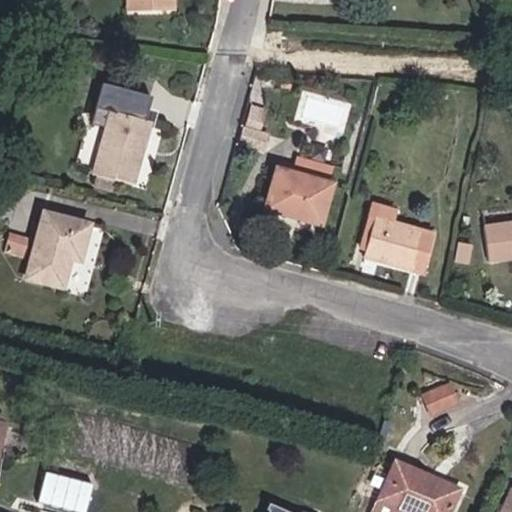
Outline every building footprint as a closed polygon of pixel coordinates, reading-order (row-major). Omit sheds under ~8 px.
[(128,0),(129,11),(173,10),(172,0),(128,0)] [(55,64),(60,46),(49,43),(44,61),(55,64)] [(254,152),(265,114),(250,110),(239,147),(254,152)] [(148,122),(110,111),(107,124),(91,120),(80,165),(95,169),(93,175),(131,185),(148,122)] [(148,128),(140,159),(157,163),(164,132),(148,128)] [(320,225),(331,184),(327,183),(331,169),(297,160),(295,168),(278,164),(265,209),(320,225)] [(0,206),(11,209),(19,184),(2,179),(0,185),(0,206)] [(392,222),(395,211),(373,205),(360,250),(364,251),(374,217),(392,222)] [(62,287),(69,258),(79,260),(88,225),(43,214),(35,243),(31,258),(26,278),(62,287)] [(424,275),(435,235),(392,222),(374,217),(364,251),(362,257),(424,275)] [(511,258),(511,223),(483,227),(488,261),(511,258)] [(31,258),(35,243),(11,236),(7,251),(31,258)] [(431,414),(455,403),(447,385),(422,396),(431,414)] [(448,511),(458,489),(394,462),(372,511),(448,511)] [(42,473),(38,503),(93,511),(98,480),(42,473)] [(511,511),(511,489),(510,489),(499,511),(511,511)]
